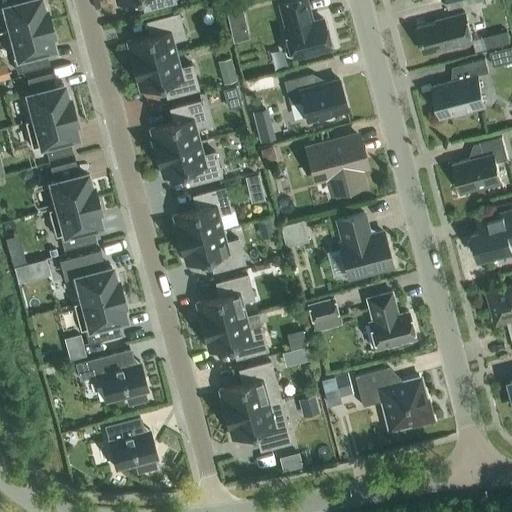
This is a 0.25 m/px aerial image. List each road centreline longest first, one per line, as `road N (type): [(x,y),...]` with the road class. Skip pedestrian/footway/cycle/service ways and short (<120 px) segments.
road 1 (residential): [(84,0),(214,511)]
road 2 (residential): [(483,478),(359,0)]
road 3 (tertiary): [(483,478),(267,511)]
